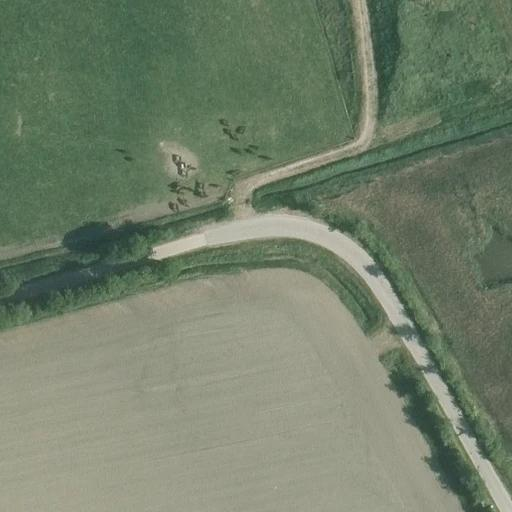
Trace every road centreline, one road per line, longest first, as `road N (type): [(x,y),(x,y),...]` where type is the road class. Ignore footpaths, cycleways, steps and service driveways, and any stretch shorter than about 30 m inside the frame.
road 1 (unclassified): [(0,294),(247,229),(309,228),(345,243),(376,269),(507,511)]
road 2 (track): [(247,229),(241,196),(249,184),(369,142),(357,0)]
